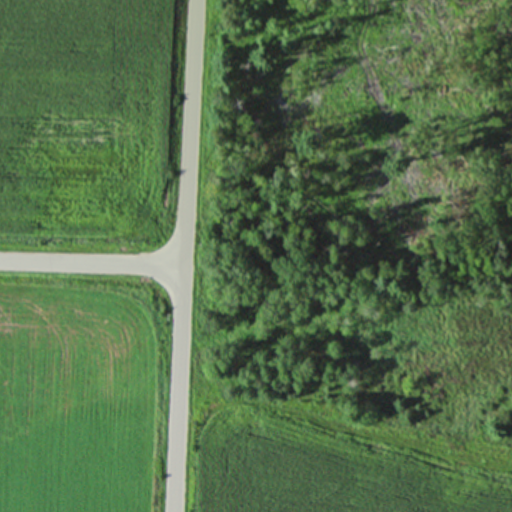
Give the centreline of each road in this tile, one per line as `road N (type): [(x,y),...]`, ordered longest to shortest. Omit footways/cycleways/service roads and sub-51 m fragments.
road 1 (residential): [(172,511),(194,0)]
road 2 (residential): [(181,265),(0,260)]
